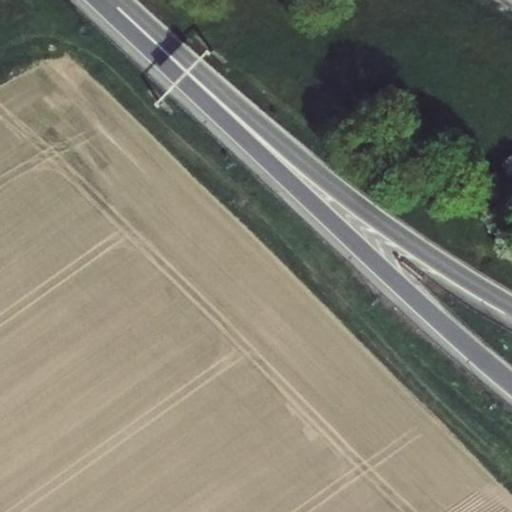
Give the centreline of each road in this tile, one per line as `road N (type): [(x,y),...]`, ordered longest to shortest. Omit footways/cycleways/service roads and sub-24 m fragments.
road 1 (trunk): [(104,0),(511,383)]
road 2 (trunk): [(108,0),(342,194),(511,305)]
